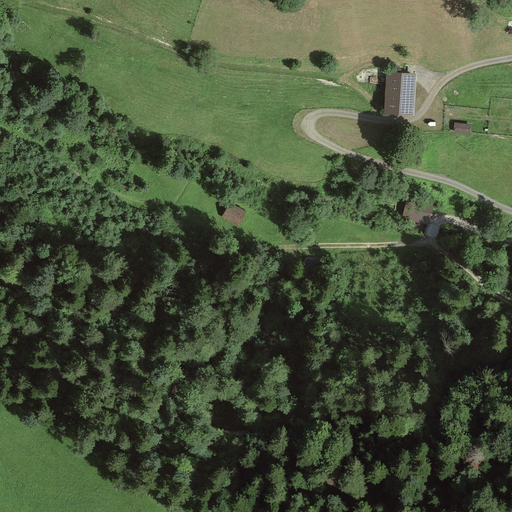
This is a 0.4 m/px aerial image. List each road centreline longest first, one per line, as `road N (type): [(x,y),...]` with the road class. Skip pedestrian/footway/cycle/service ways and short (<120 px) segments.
road 1 (track): [(429,242),(261,247),(188,213),(111,194),(0,129)]
road 2 (track): [(511,57),(449,76),(409,119),(321,113),(309,122),(316,137),(350,153),(449,182),(511,211)]
